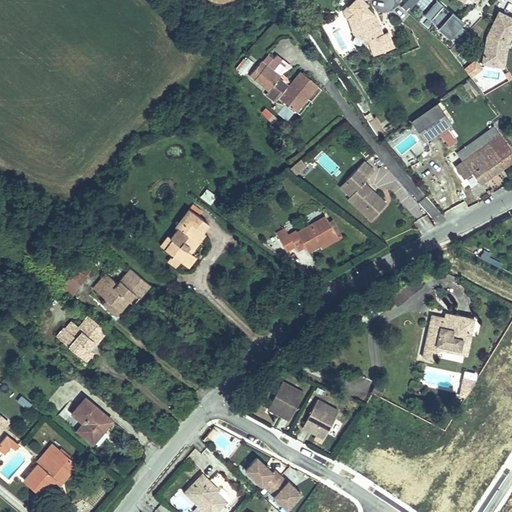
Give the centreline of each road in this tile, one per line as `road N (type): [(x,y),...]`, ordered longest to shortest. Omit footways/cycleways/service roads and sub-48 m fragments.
road 1 (residential): [(511,195),(385,253),(300,309),(243,356),(210,402)]
road 2 (unknown): [(424,295),(347,387),(331,383),(275,329)]
road 3 (residential): [(210,402),(378,505)]
road 4 (residential): [(210,402),(121,511)]
